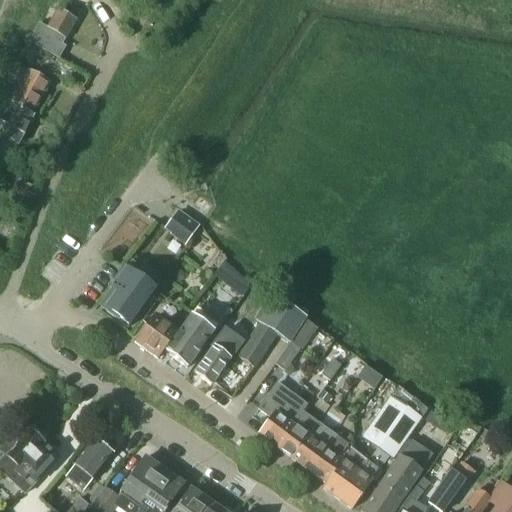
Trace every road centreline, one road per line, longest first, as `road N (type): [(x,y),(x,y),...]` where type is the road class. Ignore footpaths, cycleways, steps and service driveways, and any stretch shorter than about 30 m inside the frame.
road 1 (residential): [(48,318),(107,336),(346,511)]
road 2 (unclassified): [(32,340),(282,511)]
road 3 (residential): [(0,318),(64,142),(123,46)]
road 4 (residential): [(48,318),(159,153)]
